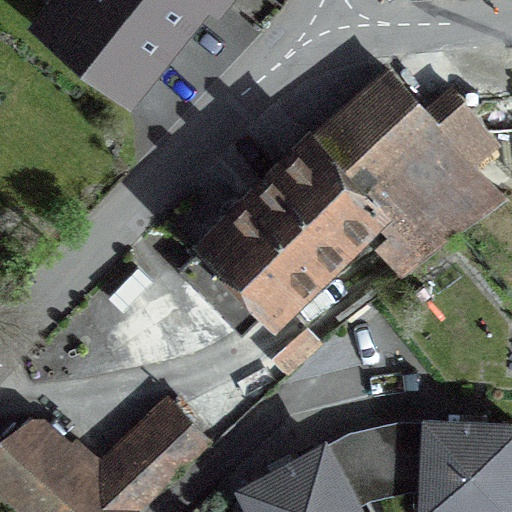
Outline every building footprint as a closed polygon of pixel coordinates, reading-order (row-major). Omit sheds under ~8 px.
[(73,0),(48,33),(119,89),(189,0),(73,0)] [(309,140),(176,271),(238,336),(267,308),(270,311),(355,227),(376,248),(478,171),(386,73),(309,140)] [(132,511),(136,509),(134,506),(207,442),(169,403),(92,475),(28,419),(0,444),(0,492),(22,511),(132,511)] [(511,427),(473,425),(425,423),(420,511),(511,511),(511,504),(511,427)] [(354,511),(320,447),(284,466),(240,490),(252,511),(354,511)]
